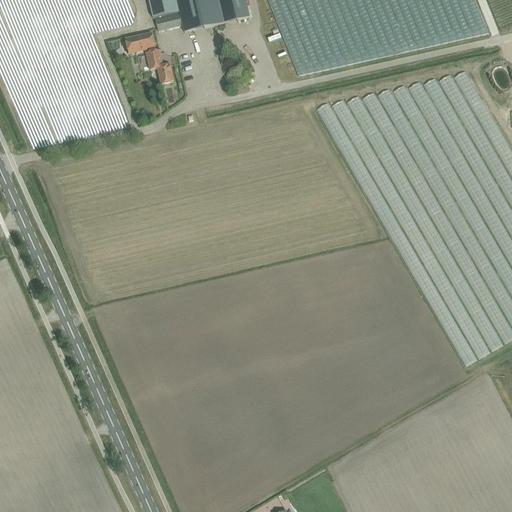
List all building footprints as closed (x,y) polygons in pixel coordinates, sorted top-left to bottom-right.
[(148,0),(153,20),(156,20),(159,33),(183,27),(185,34),(250,19),(245,0),(148,0)] [(114,43),(119,58),(134,53),(129,38),(114,43)] [(162,86),(174,83),(170,66),(163,68),(160,52),(147,54),(151,71),(158,70),(162,86)] [(343,112),(329,106),(363,194),(391,135),(401,144),(403,128),(419,122),(430,132),(432,117),(456,140),(448,118),(482,150),(489,166),(503,133),(511,155),(511,140),(478,53),(466,81),(445,72),(445,70),(435,91),(423,79),(421,101),(410,73),(406,105),(395,76),(390,109),(380,82),(371,103),(365,88),(343,112)] [(313,76),(316,71),(305,64),(302,69),(313,76)]
